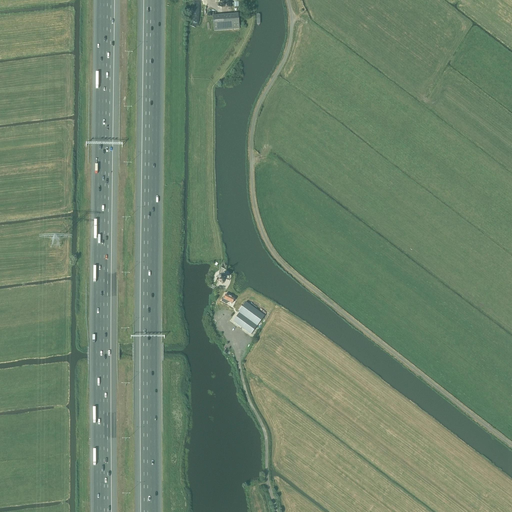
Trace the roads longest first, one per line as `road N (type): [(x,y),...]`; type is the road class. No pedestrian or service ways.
road 1 (unclassified): [(511,445),(296,275),(266,242),(251,184),(251,131),(288,47),(288,0)]
road 2 (motorway): [(105,0),(102,511)]
road 3 (motorway): [(149,511),(152,0)]
